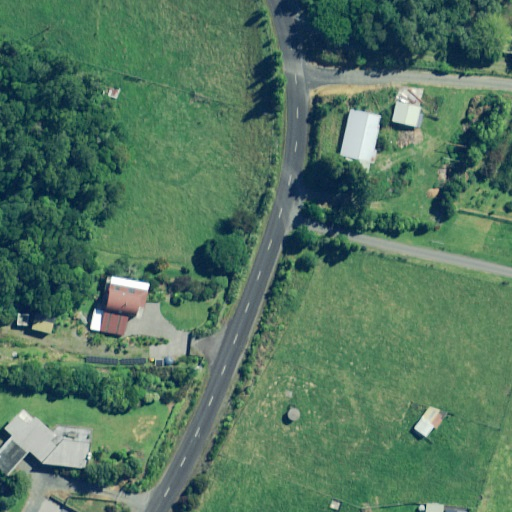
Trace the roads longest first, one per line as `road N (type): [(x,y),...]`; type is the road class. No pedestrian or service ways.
road 1 (unclassified): [(290,0),(301,25),(314,139),(303,192),(236,356),(143,511)]
road 2 (unknown): [(293,216),(511,268)]
